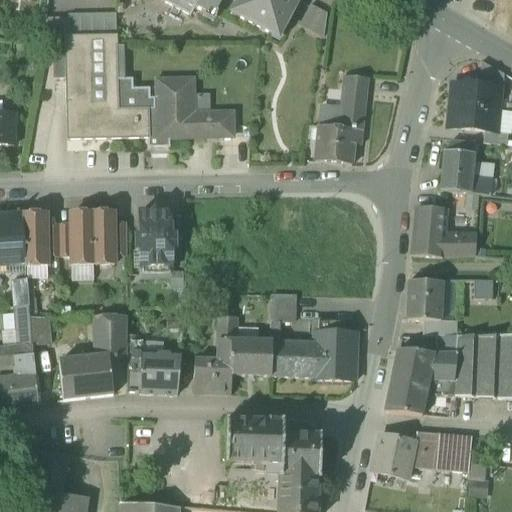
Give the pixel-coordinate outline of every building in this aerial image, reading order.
[(190,17),(194,11),(173,0),(162,0),(162,2),(190,17)] [(173,0),(194,11),(205,17),(208,11),(214,14),(221,0),(229,0),(237,4),(231,15),(272,36),(275,30),(281,33),(298,1),(296,0),(173,0)] [(299,26),(323,39),(326,17),(309,8),(299,26)] [(68,21),(68,39),(116,38),(115,15),(68,16),(68,21)] [(41,39),(64,39),(68,39),(68,21),(44,21),(41,39)] [(156,111),(152,111),(117,111),(117,81),(116,49),(116,38),(64,39),(64,57),(52,58),(53,81),(65,81),(66,142),(147,141),(165,140),(164,117),(156,117),(156,111)] [(480,64),(479,77),(503,79),(503,77),(480,64)] [(502,91),(503,79),(479,77),(478,89),(499,91),(502,91)] [(325,114),(324,130),(355,133),(353,148),(360,149),(367,82),(342,80),(340,108),(339,115),(325,114)] [(132,81),(124,81),(117,81),(117,111),(152,111),(151,106),(150,106),(149,90),(132,91),(132,81)] [(156,83),(156,111),(156,117),(164,117),(165,140),(169,140),(205,139),(206,140),(216,140),(216,139),(232,139),(231,116),(216,116),(216,121),(193,121),(193,116),(192,96),(192,82),(156,83)] [(449,94),(447,108),(497,112),(499,91),(478,89),(451,86),(451,94),(449,94)] [(193,116),(210,116),(210,95),(192,96),(193,116)] [(320,106),(318,129),(324,130),(325,114),(339,115),(340,108),(320,106)] [(495,135),(497,112),(447,108),(445,130),(483,134),(495,135)] [(511,122),(511,113),(497,112),(495,135),(507,136),(511,137),(511,122)] [(0,148),(13,148),(13,127),(15,127),(14,115),(2,115),(0,115),(0,148)] [(351,167),(353,148),(355,133),(324,130),(318,129),(314,164),(351,167)] [(482,146),(506,148),(507,136),(495,135),(483,134),(482,146)] [(169,148),(169,140),(165,140),(147,141),(147,148),(147,149),(148,151),(149,151),(150,149),(166,149),(167,150),(168,150),(170,149),(170,148),(169,148)] [(451,143),(444,154),(473,157),(474,145),(451,143)] [(441,194),(469,196),(471,178),(472,163),(473,157),(444,154),(441,194)] [(494,166),(472,163),(471,178),(492,181),(494,166)] [(492,181),(471,178),(469,196),(479,197),(490,199),(490,198),(492,181)] [(478,212),(479,197),(465,196),(464,211),(478,212)] [(138,253),(139,270),(172,270),(171,253),(175,252),(175,236),(171,236),(171,214),(158,214),(154,210),(150,214),(138,214),(138,237),(134,237),(134,253),(138,253)] [(410,258),(442,260),(442,259),(444,237),(446,213),(415,210),(410,258)] [(71,268),(92,267),(91,215),(70,216),(70,226),(70,234),(71,259),(71,268)] [(113,215),(91,215),(92,267),(114,267),(114,259),(113,233),(113,226),(113,215)] [(22,217),(22,218),(25,266),(25,268),(47,268),(46,260),(46,234),(46,227),(46,216),(22,217)] [(5,267),(25,266),(22,218),(3,219),(3,221),(0,221),(0,259),(5,259),(5,267)] [(113,233),(114,259),(126,258),(125,232),(113,233)] [(46,260),(58,260),(58,234),(46,234),(46,260)] [(70,234),(58,234),(58,260),(71,259),(70,234)] [(442,259),(474,259),(476,237),(444,237),(442,259)] [(5,267),(0,267),(0,276),(25,275),(25,268),(25,266),(5,267)] [(92,267),(71,268),(71,284),(93,284),(92,267)] [(47,268),(25,268),(25,275),(26,281),(47,281),(47,268)] [(172,270),(139,270),(139,283),(170,282),(172,282),(172,273),(172,270)] [(184,273),(172,273),(172,282),(170,282),(170,291),(184,291),(184,273)] [(442,284),(440,324),(452,324),(454,282),(442,283),(442,284)] [(474,301),(491,301),(491,282),(475,283),(474,301)] [(47,320),(29,320),(28,309),(26,284),(26,283),(11,284),(14,310),(14,315),(16,331),(17,349),(31,348),(32,348),(32,349),(49,347),(47,320)] [(422,323),(440,324),(442,284),(407,283),(405,323),(422,323)] [(279,324),(293,325),(294,300),(294,299),(271,298),(271,324),(279,324)] [(3,332),(16,331),(14,315),(2,316),(3,332)] [(179,318),(165,318),(165,331),(179,331),(179,318)] [(108,357),(108,362),(125,360),(125,319),(92,319),(93,359),(108,357)] [(217,320),(217,343),(225,343),(226,320),(217,320)] [(235,320),(226,320),(225,343),(232,343),(235,343),(235,329),(235,320)] [(314,323),(313,345),(315,345),(314,381),(312,381),(312,383),(354,384),(356,336),(329,335),(330,323),(314,323)] [(440,324),(422,323),(422,339),(437,339),(456,338),(456,324),(452,324),(440,324)] [(270,344),(279,344),(279,324),(271,324),(270,344)] [(235,343),(258,344),(258,330),(235,329),(235,343)] [(0,332),(2,351),(17,349),(16,331),(3,332),(0,332)] [(452,398),(511,401),(511,337),(458,338),(452,398)] [(425,397),(452,398),(458,338),(456,338),(437,339),(438,356),(433,356),(425,397)] [(127,375),(139,376),(141,353),(142,353),(142,344),(126,343),(126,360),(127,375)] [(230,398),(231,378),(232,343),(225,343),(217,343),(216,363),(194,362),(192,397),(230,398)] [(235,343),(232,343),(231,378),(269,379),(270,344),(258,344),(235,343)] [(163,344),(142,344),(142,353),(162,355),(163,344)] [(269,379),(312,381),(314,381),(315,345),(313,345),(279,344),(270,344),(269,379)] [(0,410),(37,406),(32,349),(32,348),(31,348),(17,349),(2,351),(0,350),(0,410)] [(383,415),(421,417),(425,397),(433,356),(396,352),(385,404),(383,414),(383,415)] [(139,396),(176,398),(181,356),(162,355),(142,353),(141,353),(139,376),(138,395),(138,396),(139,396)] [(58,363),(63,403),(112,398),(108,362),(108,357),(93,359),(58,363)] [(139,376),(127,375),(127,395),(138,395),(139,376)] [(315,511),(317,480),(318,481),(319,438),(304,437),(304,425),(293,425),(227,423),(225,465),(278,467),(276,511),(315,511)] [(410,470),(468,475),(468,465),(471,439),(415,434),(414,445),(415,445),(410,470)] [(371,474),(408,481),(410,470),(415,445),(414,445),(379,438),(371,474)] [(32,494),(61,499),(68,459),(36,454),(30,494),(32,494)] [(468,475),(467,483),(484,483),(485,467),(468,465),(468,475)] [(467,483),(467,500),(486,500),(486,483),(484,483),(467,483)] [(28,511),(83,511),(85,503),(61,499),(32,494),(28,511)]
